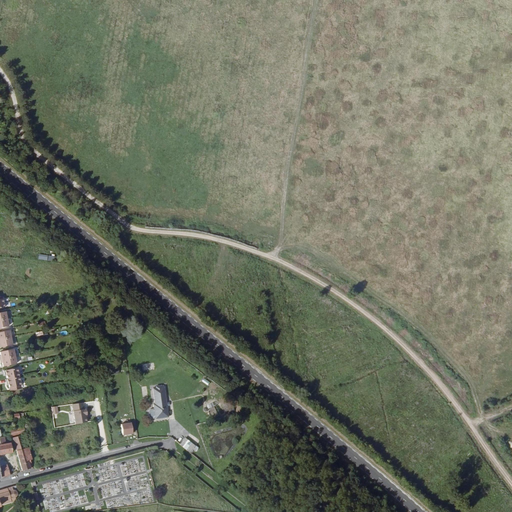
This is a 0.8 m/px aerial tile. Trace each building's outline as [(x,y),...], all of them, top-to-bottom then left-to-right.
[(0,342),(11,340),(10,333),(0,334),(0,342)] [(0,349),(12,347),(11,340),(0,342),(0,349)] [(0,359),(1,362),(16,359),(14,352),(1,355),(1,358),(0,358),(0,359)] [(16,359),(1,362),(1,366),(3,365),(3,369),(17,366),(16,359)] [(8,379),(9,382),(20,380),(19,371),(5,374),(6,378),(8,377),(8,379)] [(9,382),(7,383),(7,386),(10,386),(10,388),(11,391),(22,389),(20,380),(9,382)] [(153,413),(154,421),(154,422),(167,420),(162,390),(159,391),(159,389),(154,390),(154,392),(151,392),(153,408),(152,408),(153,413)] [(70,405),(74,425),(87,423),(83,403),(70,405)] [(0,419),(0,427),(11,426),(9,418),(0,419)] [(14,437),(22,436),(27,435),(26,429),(27,429),(27,427),(13,430),(14,437)] [(129,427),(119,428),(121,439),(130,437),(129,427)] [(24,474),(34,471),(32,464),(34,463),(30,451),(26,451),(22,437),(14,440),(24,474)] [(7,446),(6,439),(4,439),(0,440),(0,457),(5,456),(15,454),(12,445),(7,446)] [(181,445),(177,451),(181,455),(186,449),(181,445)] [(183,457),(188,460),(192,454),(188,451),(183,457)] [(2,477),(11,475),(9,469),(8,469),(7,468),(6,468),(4,462),(0,462),(0,467),(1,471),(2,477)] [(11,487),(0,490),(0,505),(16,500),(14,497),(17,493),(16,490),(12,489),(11,487)]
